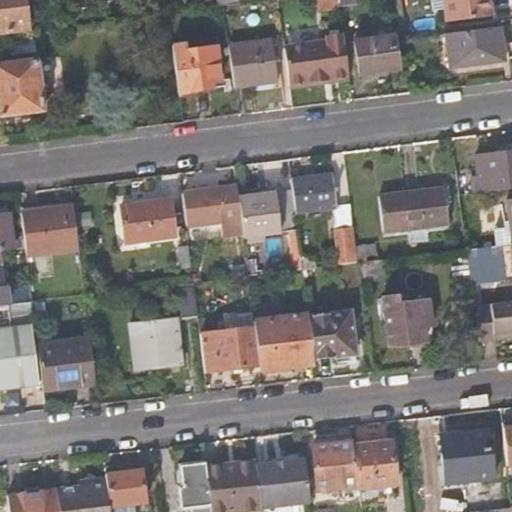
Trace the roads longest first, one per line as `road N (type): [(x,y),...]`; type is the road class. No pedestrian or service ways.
road 1 (residential): [(511,100),(0,168)]
road 2 (residential): [(511,381),(0,440)]
